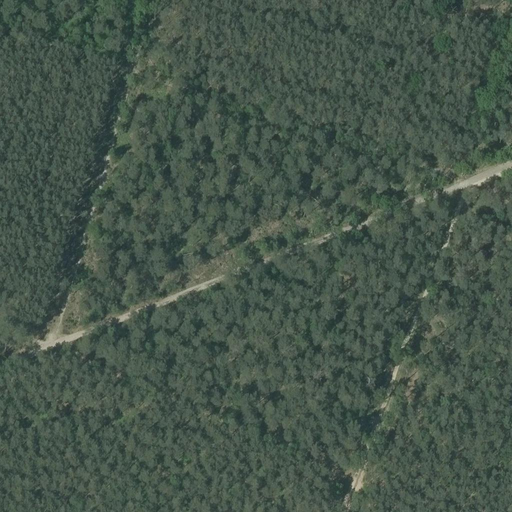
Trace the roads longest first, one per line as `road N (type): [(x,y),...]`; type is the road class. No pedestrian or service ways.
road 1 (track): [(47,346),(469,181)]
road 2 (track): [(130,75),(469,181)]
road 3 (track): [(348,511),(460,225),(469,181)]
road 4 (track): [(47,346),(130,75)]
road 5 (track): [(0,33),(130,75)]
